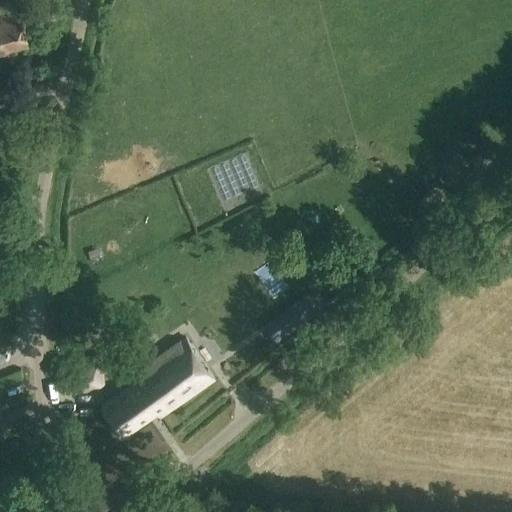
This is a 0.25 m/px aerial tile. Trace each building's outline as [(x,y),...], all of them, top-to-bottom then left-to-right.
[(0,54),(30,46),(21,11),(0,16),(0,54)] [(329,282),(345,275),(330,240),(314,247),(329,282)] [(209,319),(300,298),(291,258),(200,279),(209,319)] [(262,311),(237,318),(248,358),(273,351),(262,311)] [(160,412),(213,373),(185,335),(131,375),(135,381),(103,404),(125,434),(158,410),(160,412)] [(62,390),(106,385),(102,355),(58,359),(62,390)]
